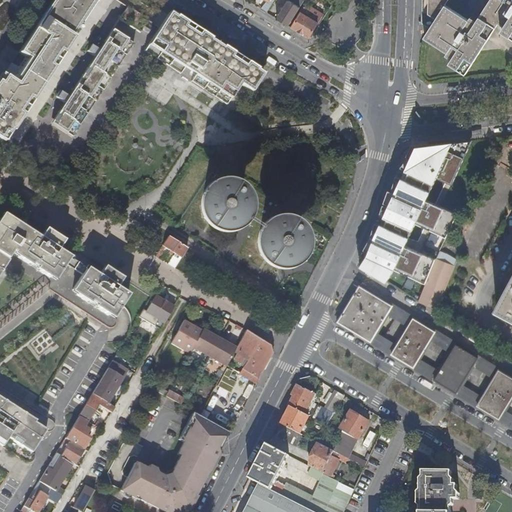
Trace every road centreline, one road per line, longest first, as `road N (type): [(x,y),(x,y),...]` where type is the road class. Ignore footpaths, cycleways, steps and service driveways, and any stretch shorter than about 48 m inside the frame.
road 1 (residential): [(295,351),(511,481)]
road 2 (unclassified): [(184,0),(386,124)]
road 3 (residential): [(511,440),(313,320)]
road 4 (secondary): [(313,320),(359,221),(386,124)]
road 5 (unclassified): [(388,95),(212,0)]
road 6 (unknown): [(511,365),(340,263)]
road 7 (secondary): [(212,511),(295,351)]
road 8 (residential): [(386,124),(418,130),(511,120)]
road 9 (residential): [(511,90),(410,102),(388,95)]
